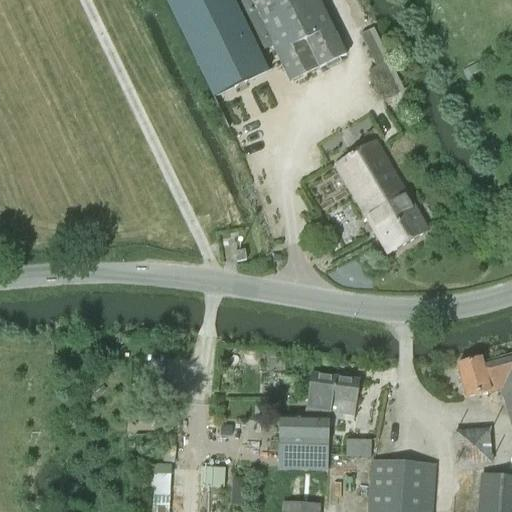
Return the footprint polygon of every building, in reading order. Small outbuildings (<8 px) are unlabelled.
[(229,0),(161,0),(210,101),(265,74),(229,0)] [(348,57),(320,0),(250,0),(291,85),(348,57)] [(372,30),(360,37),(376,69),(367,73),(368,76),(367,79),(369,84),(373,85),(374,87),(372,91),(375,95),(379,97),(382,103),(403,93),(372,30)] [(386,257),(426,234),(374,144),(334,167),(386,257)] [(511,433),(511,356),(482,365),(481,360),(456,367),(465,400),(500,390),(511,433)] [(328,420),(335,380),(310,376),(305,411),(308,412),(307,419),(278,418),(277,471),(328,473),(328,420)] [(335,380),(328,420),(342,422),(343,417),(353,418),(355,406),(356,406),(359,383),(335,380)] [(487,432),(453,434),(455,467),(490,465),(487,432)] [(346,456),(371,456),(371,440),(346,440),(346,456)] [(148,511),(170,511),(172,465),(150,464),(148,511)] [(431,511),(434,468),(371,464),(367,511),(431,511)] [(202,469),(201,488),(223,489),(224,470),(202,469)] [(511,511),(511,480),(479,478),(476,511),(511,511)] [(232,479),(231,493),(246,493),(247,480),(232,479)] [(319,511),(320,505),(282,503),(281,511),(319,511)]
